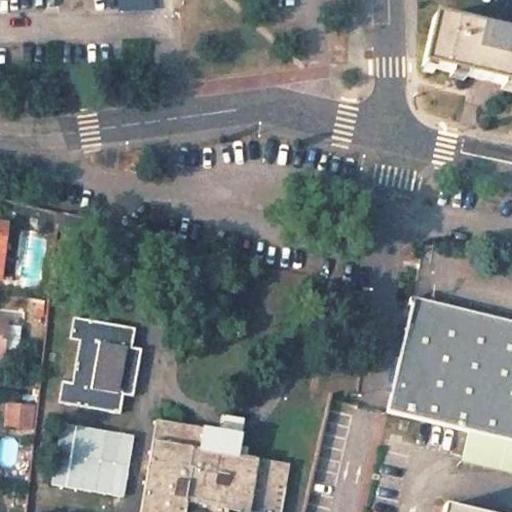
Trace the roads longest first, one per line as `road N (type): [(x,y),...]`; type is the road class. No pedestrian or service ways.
road 1 (unclassified): [(388,132),(259,109),(33,136),(0,131)]
road 2 (unclassified): [(385,0),(388,132)]
road 3 (unclassified): [(511,161),(388,132)]
